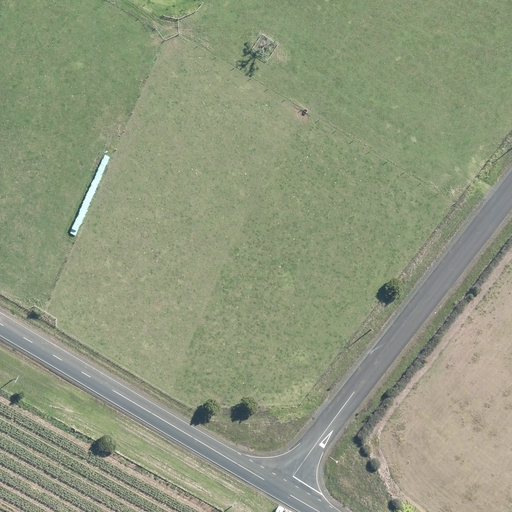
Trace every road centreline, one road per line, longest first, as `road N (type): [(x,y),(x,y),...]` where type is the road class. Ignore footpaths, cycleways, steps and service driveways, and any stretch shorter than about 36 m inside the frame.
road 1 (unclassified): [(511,198),(285,491)]
road 2 (unclassified): [(0,323),(285,491)]
